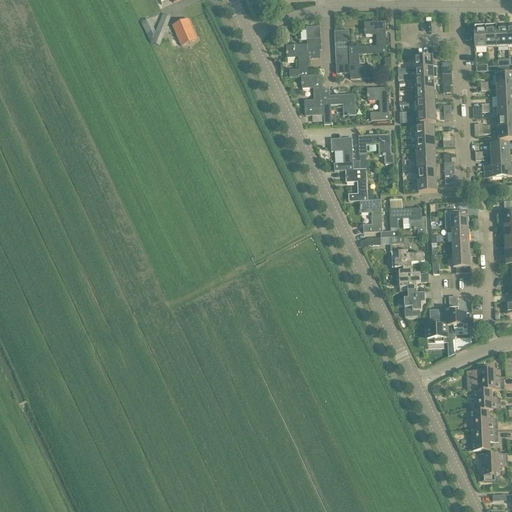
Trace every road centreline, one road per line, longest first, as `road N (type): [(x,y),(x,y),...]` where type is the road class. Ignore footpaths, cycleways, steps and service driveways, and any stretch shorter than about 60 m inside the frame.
road 1 (unclassified): [(459,511),(211,0)]
road 2 (tertiary): [(249,36),(413,383)]
road 3 (residential): [(39,347),(264,242)]
road 4 (residential): [(467,193),(457,7)]
road 5 (residential): [(118,511),(39,347)]
road 6 (tertiary): [(413,383),(479,511)]
road 7 (residential): [(493,347),(488,214)]
road 8 (residential): [(133,511),(243,459)]
